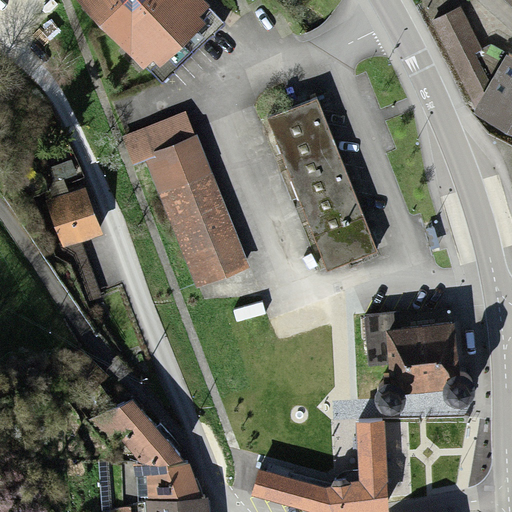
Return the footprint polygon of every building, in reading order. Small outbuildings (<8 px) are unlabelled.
[(195,0),(81,0),(146,67),(205,10),(195,0)] [(437,27),(481,112),(511,130),(511,63),(509,62),(493,91),(477,60),(483,56),(462,15),(437,27)] [(320,107),(270,127),(329,276),(378,256),(320,107)] [(130,171),(146,165),(194,145),(183,117),(119,143),(130,171)] [(194,145),(146,165),(197,289),(245,269),(194,145)] [(83,190),(47,205),(65,247),(54,252),(58,260),(73,263),(90,304),(106,297),(82,242),(102,233),(83,190)] [(434,226),(424,228),(430,249),(439,247),(434,226)] [(453,404),(458,404),(462,403),(466,401),(469,397),(470,393),(470,389),(469,384),(466,381),(463,378),(459,377),(454,377),(451,332),(400,336),(399,319),(366,322),(369,369),(391,368),(392,384),(387,384),(383,386),(380,389),(377,393),(376,397),(377,402),(379,406),(382,409),(387,411),(391,411),(396,410),(399,408),(402,404),(404,400),(403,395),(443,390),(444,395),(446,399),(449,402),(453,404)] [(79,356),(66,370),(89,391),(102,377),(79,356)] [(134,402),(90,424),(110,449),(121,440),(143,465),(160,465),(186,461),(134,402)] [(364,486),(340,488),(266,469),(259,494),(327,511),(376,511),(397,511),(390,424),(360,427),(364,486)] [(150,504),(204,499),(190,466),(147,470),(150,504)] [(150,504),(151,511),(212,511),(211,498),(204,499),(150,504)]
